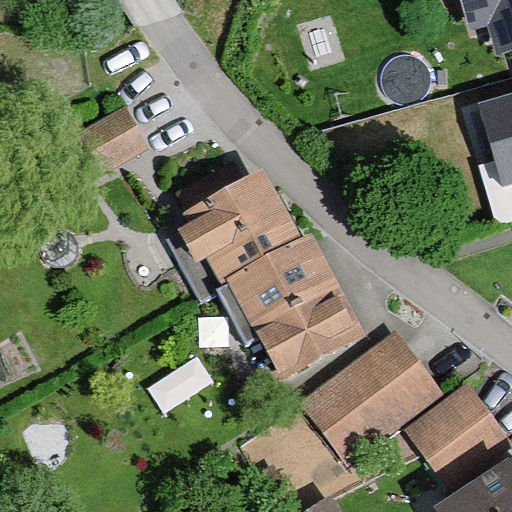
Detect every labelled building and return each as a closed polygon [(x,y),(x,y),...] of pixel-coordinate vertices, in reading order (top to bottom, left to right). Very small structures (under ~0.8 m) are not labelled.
[(489,24),(498,54),(511,49),(511,0),(459,0),(468,30),(489,24)] [(511,92),(477,103),(501,186),(511,182),(511,92)] [(156,155),(123,96),(72,124),(105,183),(156,155)] [(305,246),(262,168),(184,211),(283,388),(372,338),(317,239),(305,246)] [(401,334),(300,410),(348,474),(449,399),(401,334)] [(511,511),(511,475),(454,511),(511,511)] [(346,511),(332,490),(297,511),(346,511)]
